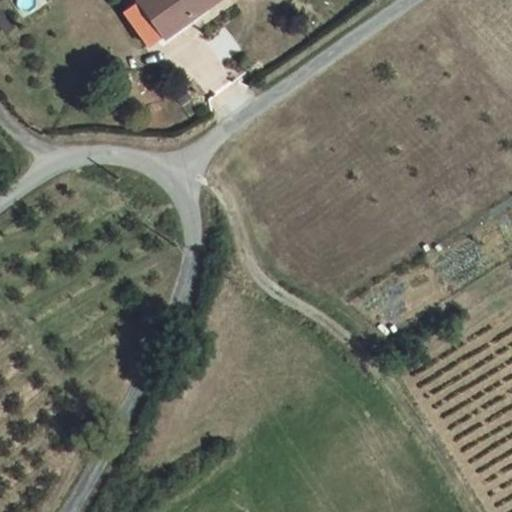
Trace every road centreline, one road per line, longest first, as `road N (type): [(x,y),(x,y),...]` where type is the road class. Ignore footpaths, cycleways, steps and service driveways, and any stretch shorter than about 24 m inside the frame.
road 1 (track): [(477,511),(397,386),(330,321),(257,272),(234,212),(189,166)]
road 2 (unclassified): [(174,177),(194,247),(187,294),(61,511)]
road 3 (unclassified): [(410,0),(230,125),(174,177)]
road 4 (unclassified): [(57,160),(152,164),(174,177)]
